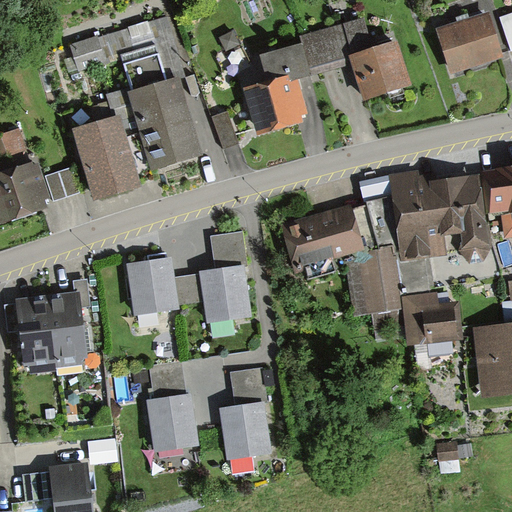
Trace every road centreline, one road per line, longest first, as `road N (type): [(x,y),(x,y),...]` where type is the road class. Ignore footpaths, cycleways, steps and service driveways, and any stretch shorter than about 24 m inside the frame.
road 1 (residential): [(0,267),(305,168),(511,120)]
road 2 (unknown): [(246,185),(268,340),(255,359),(200,373)]
